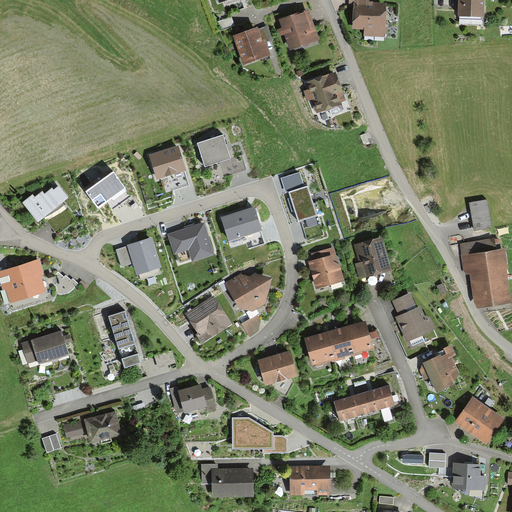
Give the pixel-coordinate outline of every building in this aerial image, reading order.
[(481,13),(481,0),(457,0),(457,14),(481,13)] [(382,2),(354,2),(354,25),(382,25),(382,2)] [(234,23),(229,13),(215,20),(220,30),(234,23)] [(283,24),(293,53),(320,44),(310,15),(283,24)] [(262,43),(254,26),(234,35),(245,61),(261,54),(257,45),(262,43)] [(333,71),(306,82),(317,109),(338,100),(334,90),(340,88),(333,71)] [(364,130),(357,134),(361,143),(368,139),(364,130)] [(222,133),(196,141),(204,166),(219,161),(223,176),(247,169),(242,154),(230,158),(226,145),(222,133)] [(173,189),(189,184),(176,147),(162,151),(151,155),(158,178),(168,175),(173,189)] [(130,196),(113,173),(88,191),(99,206),(107,200),(113,208),(130,196)] [(34,195),(31,192),(21,200),(37,219),(43,214),(58,231),(72,220),(63,209),(66,206),(61,200),(66,195),(57,184),(52,188),(50,186),(44,191),(41,188),(34,195)] [(305,186),(288,191),(293,205),(298,220),(315,214),(305,186)] [(367,218),(376,215),(373,202),(369,192),(345,199),(351,217),(365,212),(367,218)] [(491,226),(484,197),(467,201),(474,230),(491,226)] [(254,208),(222,218),(229,240),(261,230),(254,208)] [(185,230),(170,235),(180,263),(212,253),(202,224),(185,230)] [(355,244),(364,273),(377,268),(387,265),(378,237),(355,244)] [(492,237),(459,243),(462,256),(471,255),(480,303),(503,298),(498,269),(505,267),(502,248),(494,250),(492,237)] [(123,247),(116,249),(122,266),(135,262),(139,272),(159,266),(150,238),(123,247)] [(312,259),(307,261),(312,274),(316,285),(342,275),(337,261),(332,263),(325,247),(310,252),(312,259)] [(37,259),(0,273),(0,280),(2,285),(9,282),(15,297),(37,289),(34,281),(40,279),(37,271),(41,269),(37,259)] [(56,269),(46,281),(59,291),(61,289),(67,294),(78,281),(70,274),(67,278),(56,269)] [(233,290),(242,305),(247,307),(252,308),(258,304),(260,297),(263,295),(266,278),(256,275),(233,290)] [(391,299),(396,309),(411,301),(406,292),(391,299)] [(229,321),(211,296),(187,313),(199,331),(195,334),(200,341),(229,321)] [(418,305),(395,317),(401,328),(407,339),(432,327),(426,315),(423,316),(418,305)] [(124,308),(106,313),(122,366),(140,361),(124,308)] [(306,340),(313,363),(371,345),(364,322),(353,325),(334,331),(315,337),(306,340)] [(68,351),(59,329),(32,340),(30,336),(20,340),(24,350),(31,347),(37,362),(68,351)] [(452,353),(447,345),(433,354),(436,360),(431,363),(429,360),(418,367),(425,377),(429,375),(433,382),(437,380),(440,385),(458,373),(447,356),(452,353)] [(272,354),(256,361),(265,381),(276,376),(278,379),(297,372),(287,348),(272,354)] [(157,356),(160,369),(177,364),(174,352),(157,356)] [(358,392),(331,401),(333,409),(338,407),(342,420),(390,404),(386,392),(391,390),(389,382),(370,388),(358,392)] [(176,392),(183,410),(203,402),(206,410),(216,405),(208,385),(201,388),(199,383),(176,392)] [(502,416),(473,396),(457,420),(486,440),(502,416)] [(112,411),(85,418),(90,440),(117,433),(112,411)] [(77,419),(62,424),(66,436),(81,430),(77,419)] [(148,423),(140,428),(144,433),(151,428),(148,423)] [(43,438),(48,455),(63,451),(58,434),(43,438)] [(264,438),(264,451),(287,451),(287,435),(271,435),(271,438),(264,438)] [(441,450),(427,450),(427,466),(441,466),(441,450)] [(215,462),(200,462),(200,481),(212,481),(212,493),(250,493),(250,469),(215,469),(215,462)] [(466,462),(454,462),(453,484),(483,486),(484,475),(478,475),(478,463),(466,462)] [(315,468),(289,468),(289,475),(291,475),(291,486),(315,486),(315,492),(328,491),(327,471),(315,471),(315,468)] [(385,505),(392,504),(392,494),(377,495),(377,503),(385,503),(385,505)]
